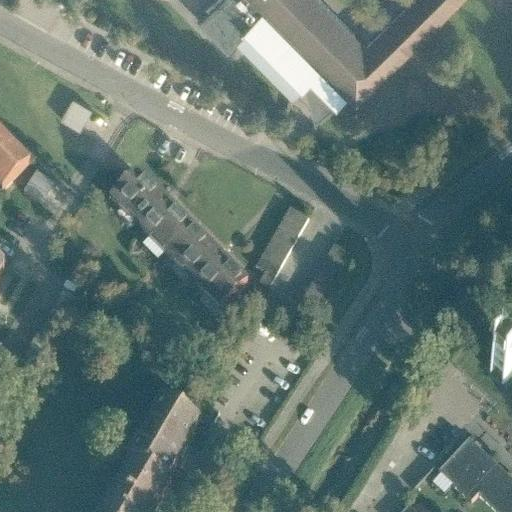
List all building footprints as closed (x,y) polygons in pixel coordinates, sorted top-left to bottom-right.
[(208,0),(202,6),(290,94),(306,76),(333,105),(345,93),(352,100),(456,0),(208,0)] [(90,107),(70,96),(59,115),(79,127),(90,107)] [(0,189),(24,165),(0,141),(0,189)] [(190,232),(132,174),(105,201),(162,259),(190,232)] [(53,188),(34,175),(22,194),(41,207),(53,188)] [(259,285),(268,290),(307,222),(288,211),(255,270),(264,276),(259,285)] [(246,289),(190,232),(162,259),(218,316),(246,289)] [(318,318),(351,258),(332,248),(299,308),(318,318)] [(287,328),(299,308),(268,290),(257,310),(287,328)] [(21,405),(80,304),(60,292),(1,394),(21,405)] [(511,366),(502,357),(485,376),(505,393),(511,384),(511,366)] [(127,469),(161,492),(194,434),(154,410),(121,465),(127,469)] [(511,511),(511,487),(467,447),(438,478),(470,506),(477,499),(491,511),(511,511)] [(100,511),(158,511),(167,497),(161,492),(127,469),(100,511)]
